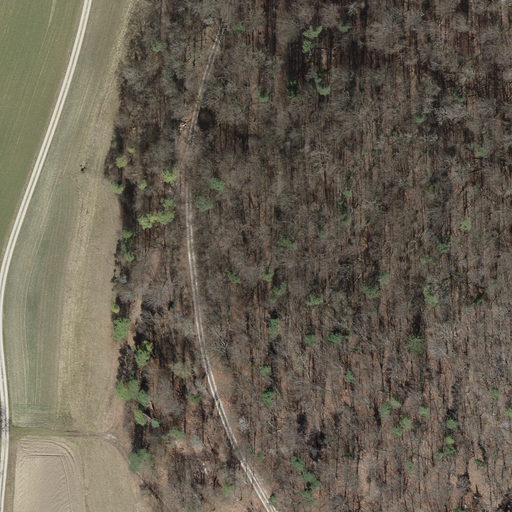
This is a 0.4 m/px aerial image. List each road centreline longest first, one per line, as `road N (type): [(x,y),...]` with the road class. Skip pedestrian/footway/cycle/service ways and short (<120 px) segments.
road 1 (track): [(235,0),(194,127),(192,239),(203,350),(244,468)]
road 2 (track): [(89,0),(6,266),(0,329)]
road 3 (track): [(6,435),(102,437),(128,454),(176,511)]
road 4 (track): [(0,331),(0,511)]
road 5 (track): [(235,511),(215,478),(224,466),(244,468),(266,511)]
